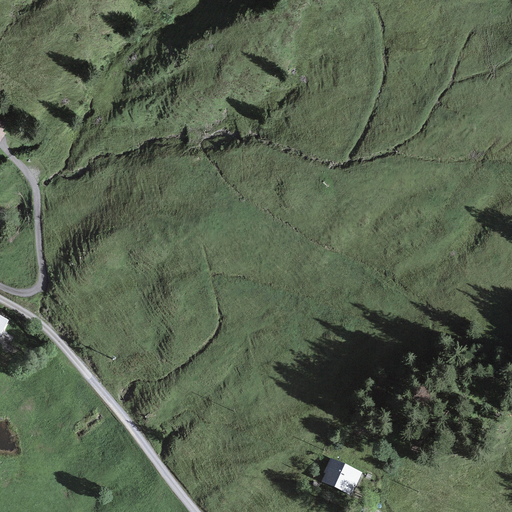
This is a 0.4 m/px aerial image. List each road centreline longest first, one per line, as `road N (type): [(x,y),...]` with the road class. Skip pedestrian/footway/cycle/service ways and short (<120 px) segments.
road 1 (track): [(0,298),(56,339),(195,511)]
road 2 (track): [(2,144),(35,187),(42,280),(30,292),(0,285)]
